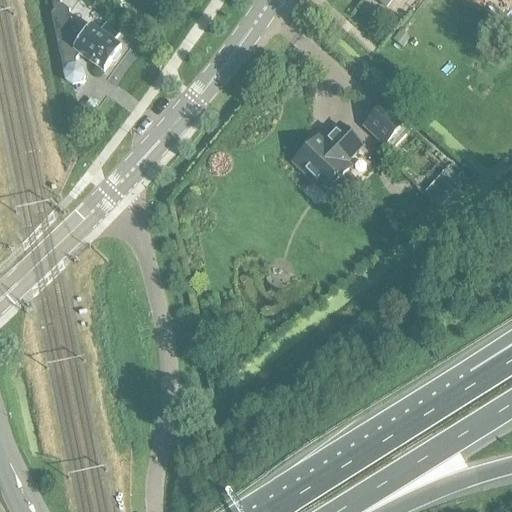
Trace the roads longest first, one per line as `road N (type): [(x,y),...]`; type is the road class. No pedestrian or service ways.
road 1 (unclassified): [(157,511),(170,392),(166,334),(136,225),(111,192)]
road 2 (tertiary): [(269,0),(111,192)]
road 3 (motorway): [(475,382),(270,511)]
road 4 (motorway): [(336,511),(511,403)]
road 5 (motorway): [(361,511),(511,465)]
road 6 (tertiary): [(111,192),(0,298)]
